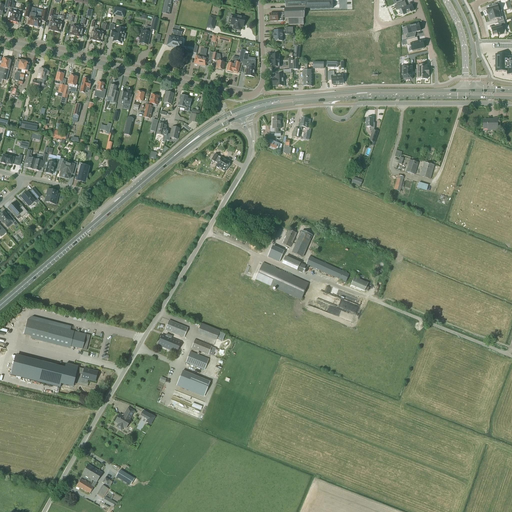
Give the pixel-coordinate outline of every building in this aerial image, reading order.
[(7,20),(13,22),(16,9),(14,9),(15,4),(13,3),(13,0),(11,0),(6,0),(5,7),(10,8),(7,20)] [(169,15),(172,0),(164,0),(162,14),(169,15)] [(286,1),(286,9),(294,9),(294,10),(305,9),(332,9),(332,0),(287,0),(288,1),(286,1)] [(405,2),(394,6),(396,10),(401,9),(404,15),(414,11),(411,5),(407,6),(406,7),(404,2),(405,2)] [(486,11),(487,15),(488,15),(488,16),(502,12),(500,6),(499,6),(498,3),(492,5),(493,8),(486,10),(486,11)] [(23,11),(24,6),(21,5),(20,10),(16,9),(13,22),(18,23),(21,11),(23,11)] [(27,7),(25,17),(29,18),(28,25),(33,26),(35,18),(37,9),(27,7)] [(113,15),(124,18),(126,10),(115,8),(113,15)] [(35,18),(33,26),(39,27),(40,21),(45,22),(46,18),(48,11),(39,10),(37,9),(35,18)] [(285,13),(285,18),(285,19),(288,19),(303,18),(304,18),(305,9),(294,10),(294,9),(286,9),(285,9),(285,13)] [(52,17),(49,30),(55,31),(57,22),(56,22),(58,17),(56,16),(54,16),(55,11),(51,10),(50,16),(52,17)] [(502,12),(488,16),(489,16),(490,22),(494,20),(494,21),(496,20),(497,20),(498,23),(504,21),(501,12),(502,12)] [(273,14),(270,14),(270,21),(274,21),(274,22),(278,22),(283,22),(283,18),(285,18),(285,13),(273,14)] [(68,21),(69,16),(66,15),(66,16),(62,15),(62,17),(58,16),(58,17),(56,22),(57,22),(55,31),(60,32),(62,24),(63,20),(68,21)] [(68,21),(70,21),(70,22),(73,23),(70,35),(75,36),(77,27),(75,27),(77,18),(75,18),(75,17),(69,16),(68,21)] [(213,30),(216,18),(210,16),(207,28),(213,30)] [(237,17),(233,16),(231,25),(234,25),(233,29),(240,31),(241,27),(243,27),(243,26),(242,25),(242,23),(243,24),(245,18),(241,18),(241,17),(237,16),(237,17)] [(77,27),(75,36),(80,37),(82,29),(83,29),(83,28),(86,28),(86,27),(89,27),(90,21),(85,20),(85,19),(81,18),(80,24),(80,25),(78,25),(77,27)] [(152,28),(148,27),(147,27),(146,32),(142,31),(140,43),(141,44),(141,45),(145,46),(145,45),(148,46),(151,32),(151,30),(156,31),(159,20),(154,19),(152,28)] [(90,40),(96,41),(98,32),(96,32),(97,27),(95,26),(96,23),(92,22),(91,27),(93,28),(93,31),(92,30),(90,40)] [(496,28),(491,29),(491,30),(492,35),(493,35),(493,36),(497,34),(498,36),(506,34),(504,26),(505,26),(504,22),(498,24),(499,27),(498,27),(496,28)] [(107,31),(108,26),(108,24),(107,24),(106,23),(105,24),(104,25),(102,24),(100,33),(98,32),(96,41),(102,42),(104,33),(104,30),(107,31)] [(409,34),(406,34),(407,39),(415,37),(414,33),(416,33),(420,31),(419,25),(407,27),(409,34)] [(275,42),(283,41),(282,35),(286,35),(295,35),(294,27),(286,27),(286,31),(282,31),(272,31),(272,35),(275,35),(275,42)] [(111,37),(114,38),(113,41),(117,43),(120,44),(120,43),(122,43),(122,40),(124,40),(126,35),(124,34),(125,31),(116,29),(116,31),(113,31),(111,37)] [(169,37),(167,47),(173,48),(174,48),(176,38),(177,34),(173,33),(172,37),(171,37),(169,37)] [(181,50),(183,40),(176,38),(174,48),(181,50)] [(415,39),(406,41),(407,46),(411,45),(412,52),(424,49),(422,42),(416,43),(415,39)] [(199,57),(195,56),(194,64),(200,65),(204,49),(203,49),(204,47),(201,47),(201,49),(200,52),(199,57)] [(249,56),(248,56),(249,52),(244,52),(244,54),(243,57),(244,57),(242,64),(241,66),(247,67),(245,76),(254,78),(254,69),(255,62),(250,62),(247,61),(249,56)] [(212,59),(211,61),(215,61),(217,62),(215,69),(222,71),(224,63),(221,62),(220,55),(213,53),(212,59)] [(272,59),(271,59),(271,64),(272,64),(272,68),(280,67),(279,55),(272,55),(272,59)] [(496,55),(496,56),(496,60),(496,61),(496,63),(496,64),(496,66),(496,68),(496,69),(496,71),(498,71),(499,71),(508,71),(508,74),(511,74),(511,58),(508,58),(508,55),(499,55),(497,55),(496,55)] [(226,72),(227,72),(227,73),(230,73),(232,73),(233,73),(236,74),(237,73),(239,65),(239,64),(242,64),(244,57),(243,57),(239,56),(239,58),(233,57),(232,62),(229,62),(229,64),(228,64),(226,72)] [(2,78),(1,80),(6,81),(6,80),(9,70),(11,61),(10,61),(10,60),(7,59),(2,78)] [(16,76),(15,81),(18,82),(19,77),(23,61),(19,60),(19,61),(17,60),(15,69),(18,70),(18,72),(16,72),(16,76)] [(23,61),(19,77),(24,78),(25,74),(24,74),(25,71),(27,72),(29,63),(27,63),(28,62),(23,61)] [(401,66),(401,75),(404,75),(404,80),(406,80),(410,80),(412,80),(412,75),(412,72),(412,68),(409,68),(409,66),(402,66),(401,66)] [(427,66),(418,66),(418,80),(427,80),(427,76),(429,76),(429,68),(427,68),(427,66)] [(44,80),(45,81),(46,76),(47,76),(48,72),(46,72),(46,71),(40,69),(37,79),(38,79),(38,82),(33,81),(31,88),(39,90),(40,82),(43,82),(44,80)] [(57,71),(54,84),(59,85),(58,93),(59,93),(63,94),(65,86),(64,86),(61,85),(63,79),(64,73),(57,71)] [(333,72),(326,72),(326,78),(331,77),(331,85),(336,85),(338,85),(338,84),(339,84),(339,85),(341,85),(341,84),(342,84),(341,76),(334,77),(333,72)] [(276,79),(273,79),(273,86),(276,86),(276,87),(284,86),(283,75),(276,76),(276,79)] [(63,94),(62,98),(67,99),(69,92),(70,92),(71,88),(77,89),(77,86),(75,85),(77,78),(70,76),(68,85),(68,87),(65,86),(63,94)] [(80,86),(79,89),(80,90),(80,93),(85,94),(85,91),(88,91),(89,91),(89,89),(90,83),(87,82),(88,80),(87,80),(86,79),(85,78),(84,79),(84,80),(83,79),(81,87),(80,86)] [(98,83),(94,97),(98,98),(98,97),(104,99),(106,91),(103,90),(104,84),(98,83)] [(116,92),(117,87),(111,86),(111,85),(110,85),(107,97),(108,97),(112,98),(111,102),(116,103),(116,104),(119,92),(118,93),(116,92)] [(123,91),(122,96),(121,101),(124,102),(124,105),(130,107),(132,97),(130,96),(132,91),(126,90),(126,92),(123,91)] [(142,103),(144,94),(143,93),(142,93),(141,92),(141,93),(137,92),(135,101),(142,103)] [(170,105),(173,94),(171,94),(171,93),(170,92),(168,92),(167,93),(166,93),(163,103),(170,105)] [(144,115),(144,118),(150,119),(150,117),(151,113),(153,107),(152,107),(152,105),(157,106),(158,97),(157,97),(157,96),(156,96),(155,96),(151,96),(149,104),(147,103),(144,115)] [(178,108),(185,110),(186,110),(186,108),(185,107),(186,105),(184,105),(186,98),(184,97),(183,96),(182,96),(181,96),(180,96),(177,107),(178,107),(178,108)] [(134,119),(128,118),(123,135),(130,136),(134,119)] [(275,129),(275,137),(281,137),(281,132),(278,132),(278,129),(281,129),(281,118),(274,118),(274,121),(272,121),(272,129),(275,129)] [(373,119),(366,118),(366,128),(370,128),(370,129),(370,131),(372,132),(369,141),(369,142),(374,143),(378,132),(374,131),(375,124),(374,123),(373,123),(373,119)] [(299,123),(298,129),(294,129),(292,138),(295,138),(294,140),(297,140),(297,138),(299,139),(300,130),(301,131),(302,128),(307,129),(308,124),(310,125),(311,120),(309,120),(302,119),(301,123),(299,123)] [(488,130),(498,130),(498,119),(494,119),(494,121),(489,121),(489,120),(483,120),(483,129),(488,129),(488,130)] [(37,126),(22,123),(21,128),(36,132),(37,126)] [(159,124),(156,135),(163,136),(162,140),(165,140),(167,134),(168,130),(165,130),(166,126),(159,124)] [(176,140),(179,129),(172,128),(170,135),(167,134),(165,140),(169,141),(169,138),(176,140)] [(58,140),(60,132),(53,130),(52,138),(58,140)] [(270,140),(267,148),(277,152),(280,144),(271,140),(270,140)] [(27,169),(33,171),(36,158),(30,156),(31,152),(28,151),(25,162),(28,162),(27,169)] [(42,159),(36,158),(33,171),(39,172),(41,166),(44,167),(47,156),(43,155),(42,159)] [(224,172),(229,163),(221,158),(220,159),(218,158),(218,157),(214,155),(211,160),(217,164),(216,167),(224,172)] [(1,159),(0,162),(1,163),(1,164),(5,165),(5,164),(12,166),(12,163),(17,164),(18,161),(20,162),(22,157),(19,156),(18,158),(9,156),(9,157),(3,156),(2,159),(1,159)] [(47,163),(48,163),(45,174),(52,176),(53,172),(56,173),(60,161),(56,160),(55,161),(48,159),(47,163)] [(59,178),(64,179),(68,165),(63,163),(63,160),(60,159),(58,167),(61,168),(60,172),(61,172),(59,178)] [(410,160),(406,173),(415,175),(419,163),(410,160)] [(78,164),(74,163),(74,166),(68,165),(64,179),(69,180),(71,175),(72,172),(75,173),(78,164)] [(77,171),(80,172),(77,181),(81,182),(82,178),(85,179),(88,168),(86,168),(87,166),(87,165),(79,163),(77,172),(77,171)] [(424,163),(423,168),(422,168),(421,170),(422,170),(420,177),(430,180),(434,166),(424,163)] [(398,176),(394,190),(400,191),(404,178),(398,176)] [(352,183),(361,187),(363,181),(354,178),(352,183)] [(33,189),(30,191),(33,195),(37,200),(40,197),(33,189)] [(44,202),(56,205),(58,195),(57,194),(57,192),(47,190),(44,202)] [(39,202),(37,200),(33,195),(30,197),(27,192),(24,194),(23,194),(21,196),(21,197),(21,198),(23,201),(22,202),(25,205),(26,204),(29,207),(34,202),(36,204),(39,202)] [(13,203),(10,206),(8,209),(18,220),(21,218),(27,213),(22,207),(19,209),(14,203),(13,204),(13,203)] [(0,214),(0,219),(0,220),(0,219),(0,221),(3,224),(3,223),(6,226),(11,222),(13,224),(16,222),(9,215),(7,217),(3,212),(1,214),(0,214)] [(297,233),(289,230),(282,244),(290,248),(297,233)] [(313,236),(302,231),(292,253),(303,258),(313,236)] [(279,263),(283,254),(284,254),(285,253),(272,247),(268,257),(279,263)] [(306,266),(301,263),(286,256),(282,265),(297,272),(297,271),(302,274),(306,266)] [(310,257),(306,265),(346,283),(350,274),(310,257)] [(255,280),(301,300),(301,301),(309,284),(279,270),(263,263),(255,280)] [(355,278),(351,285),(365,291),(368,284),(355,278)] [(36,322),(27,320),(23,335),(31,337),(36,322)] [(165,330),(184,338),(187,330),(188,329),(169,321),(165,330)] [(74,332),(36,322),(31,337),(70,347),(74,332)] [(200,325),(197,334),(203,336),(207,327),(207,326),(201,324),(200,325)] [(74,332),(70,347),(82,350),(83,344),(85,338),(86,335),(74,332)] [(157,345),(177,353),(181,343),(171,339),(172,337),(166,334),(165,336),(161,335),(157,345)] [(191,348),(208,355),(209,354),(210,355),(211,353),(214,355),(216,349),(195,340),(191,348)] [(190,352),(185,363),(193,366),(203,370),(204,371),(208,360),(190,352)] [(45,384),(50,364),(15,356),(10,376),(45,384)] [(50,364),(45,384),(60,388),(61,384),(68,386),(70,381),(74,382),(76,373),(77,368),(78,367),(65,364),(65,368),(50,364)] [(77,368),(76,373),(82,375),(81,379),(95,382),(97,372),(84,369),(84,370),(77,368)] [(204,397),(210,382),(182,371),(176,386),(204,397)] [(115,422),(118,424),(116,428),(121,430),(123,427),(125,428),(129,421),(128,420),(133,412),(128,408),(123,417),(119,415),(115,422)] [(152,422),(154,418),(155,418),(155,417),(150,414),(150,415),(145,412),(142,417),(147,420),(152,422)] [(82,475),(89,479),(94,482),(96,483),(102,473),(88,465),(82,475)] [(130,486),(134,479),(120,471),(116,477),(130,486)] [(93,487),(96,483),(94,482),(91,486),(81,480),(76,487),(89,495),(93,487)] [(102,486),(97,495),(102,498),(108,489),(102,486)] [(121,492),(116,488),(113,494),(115,495),(112,500),(115,502),(121,492)] [(105,497),(102,502),(113,508),(116,503),(105,497)]
